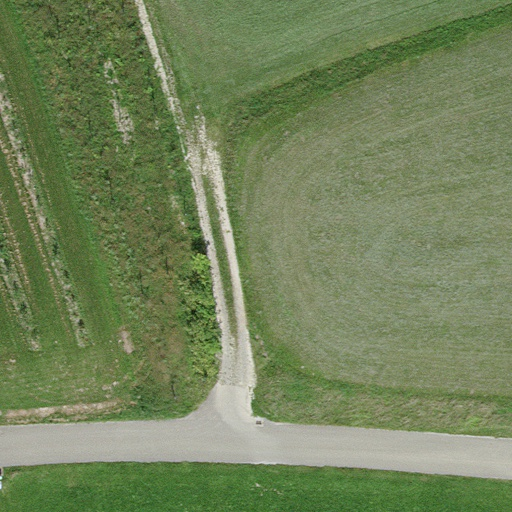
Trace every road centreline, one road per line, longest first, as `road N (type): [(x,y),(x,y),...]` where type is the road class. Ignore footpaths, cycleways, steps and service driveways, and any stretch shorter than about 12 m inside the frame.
road 1 (unclassified): [(511,460),(209,440),(0,448)]
road 2 (track): [(154,0),(229,235),(247,343),(242,396),(209,440)]
